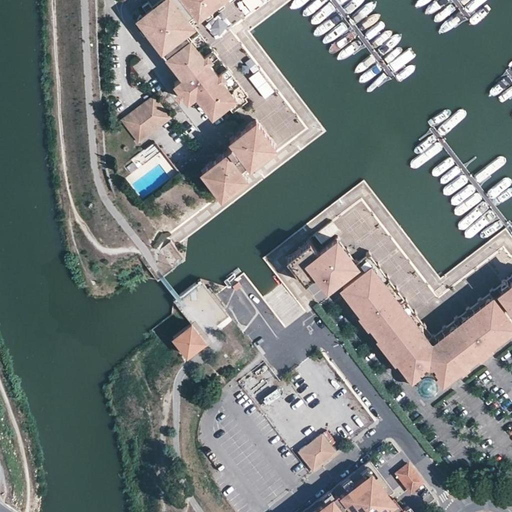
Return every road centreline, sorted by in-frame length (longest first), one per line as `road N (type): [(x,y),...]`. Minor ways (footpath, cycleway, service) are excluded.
road 1 (residential): [(441,483),(333,346)]
road 2 (unknown): [(110,14),(157,93),(202,134)]
